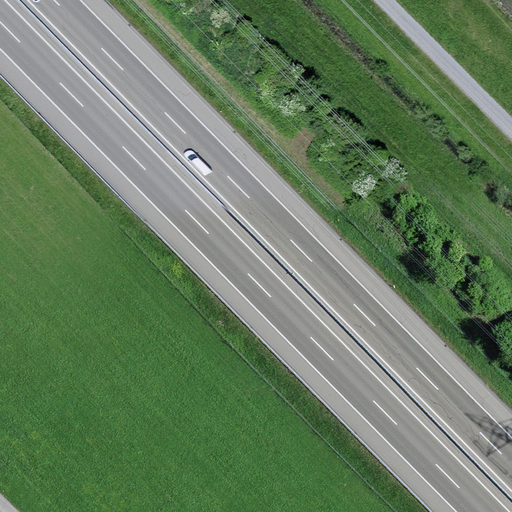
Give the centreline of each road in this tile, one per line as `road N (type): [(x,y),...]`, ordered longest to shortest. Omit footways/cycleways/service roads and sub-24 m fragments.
road 1 (motorway): [(0,21),(482,511)]
road 2 (motorway): [(511,464),(54,0)]
road 3 (track): [(385,0),(511,128)]
